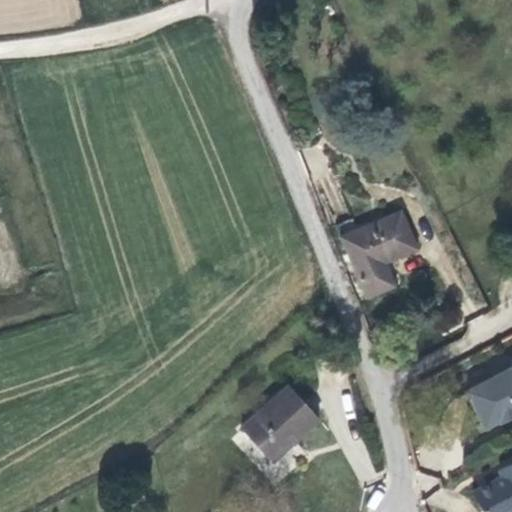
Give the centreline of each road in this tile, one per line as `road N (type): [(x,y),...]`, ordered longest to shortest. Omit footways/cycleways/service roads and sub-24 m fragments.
road 1 (residential): [(386,511),(404,494),(380,387),(241,50),(236,21),(244,0)]
road 2 (track): [(0,51),(131,30),(212,0),(240,6)]
